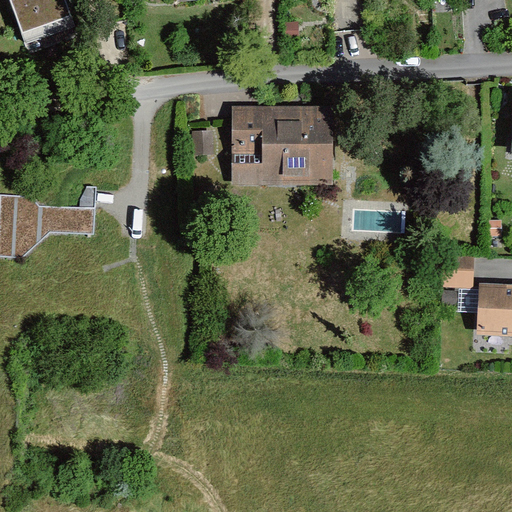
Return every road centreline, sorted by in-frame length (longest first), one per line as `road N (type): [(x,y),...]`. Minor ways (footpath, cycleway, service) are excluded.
road 1 (residential): [(141,87),(511,70)]
road 2 (residential): [(141,87),(0,101)]
